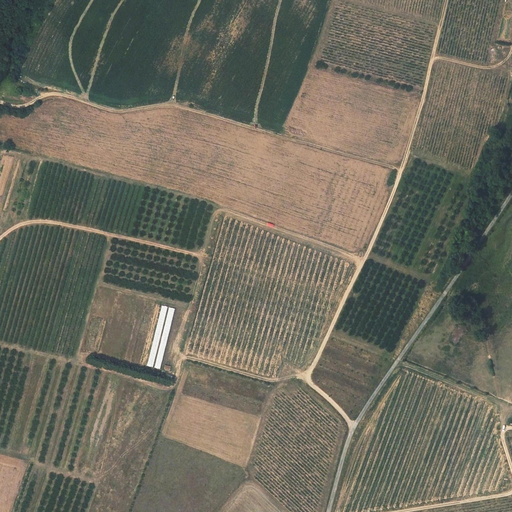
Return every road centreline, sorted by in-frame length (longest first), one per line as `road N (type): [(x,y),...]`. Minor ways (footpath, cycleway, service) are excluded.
road 1 (track): [(354,423),(305,377),(403,171),(444,0)]
road 2 (track): [(0,101),(21,107),(66,95),(114,112),(170,104),(403,171)]
road 3 (unclassified): [(329,511),(354,423),(511,192)]
